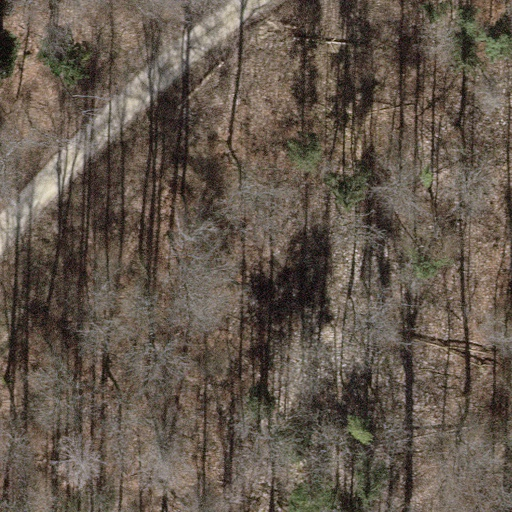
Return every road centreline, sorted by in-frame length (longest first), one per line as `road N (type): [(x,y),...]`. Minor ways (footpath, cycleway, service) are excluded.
road 1 (track): [(259,0),(97,117),(0,232)]
road 2 (track): [(170,0),(97,117)]
